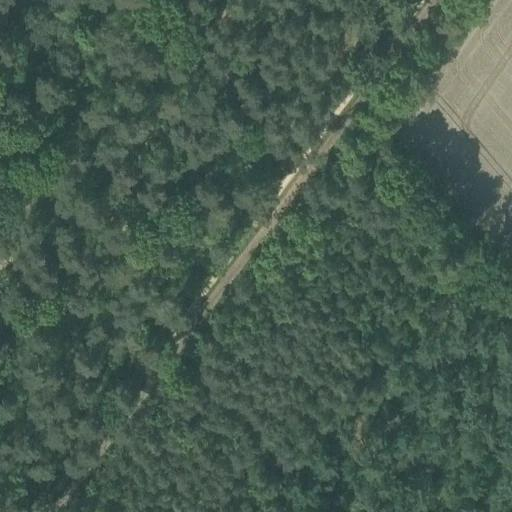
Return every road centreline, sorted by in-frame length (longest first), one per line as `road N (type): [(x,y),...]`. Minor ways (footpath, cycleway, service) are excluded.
road 1 (track): [(299,187),(52,511)]
road 2 (track): [(442,0),(299,187)]
road 3 (track): [(185,0),(290,173)]
